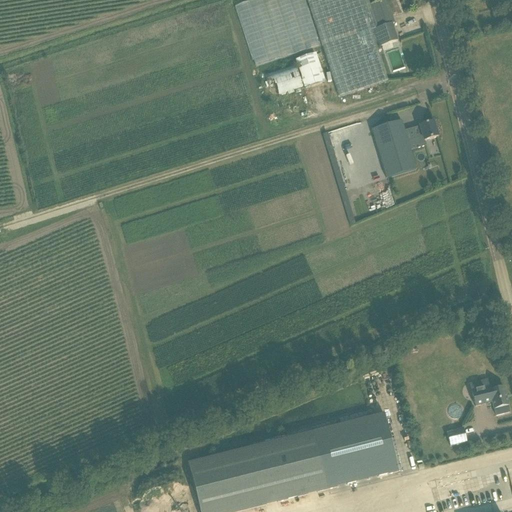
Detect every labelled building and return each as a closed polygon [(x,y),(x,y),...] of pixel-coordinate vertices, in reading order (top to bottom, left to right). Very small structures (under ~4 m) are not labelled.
[(378,30),(377,30),(367,0),(309,0),(307,1),(339,98),(388,82),(372,32),(373,31),(378,48),(397,42),(392,25),(394,24),(386,0),(370,6),(378,30)] [(325,84),(315,55),(295,62),(304,91),(325,84)] [(272,98),(302,88),(295,66),(264,76),(272,98)] [(377,129),(380,139),(390,172),(420,162),(416,150),(426,147),(425,142),(438,138),(433,123),(419,127),(420,128),(405,132),(402,122),(377,129)] [(490,392),(489,388),(487,380),(469,385),(472,392),(475,408),(492,403),(494,410),(496,417),(510,413),(508,407),(504,388),(490,392)] [(383,412),(187,463),(199,511),(241,511),(399,471),(383,412)] [(463,428),(446,433),(450,448),(467,443),(463,428)]
